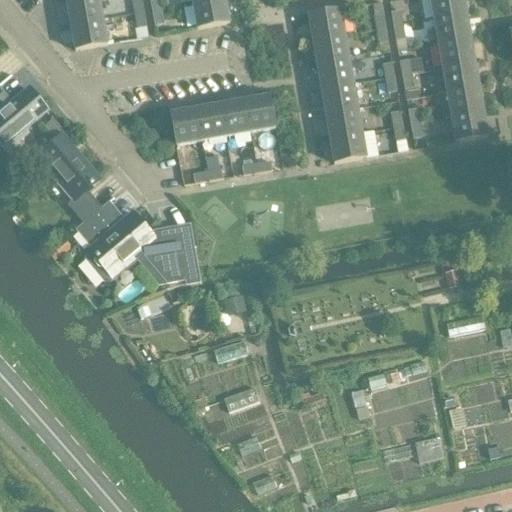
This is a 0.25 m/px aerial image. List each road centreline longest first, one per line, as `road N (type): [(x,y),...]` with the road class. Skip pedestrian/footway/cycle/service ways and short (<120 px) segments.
road 1 (residential): [(155,191),(0,9)]
road 2 (secondary): [(116,511),(0,380)]
